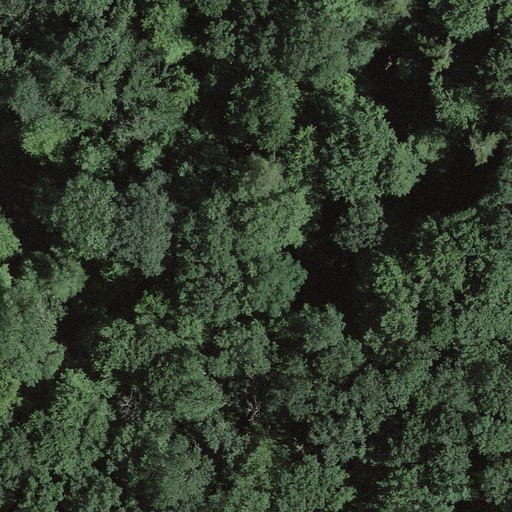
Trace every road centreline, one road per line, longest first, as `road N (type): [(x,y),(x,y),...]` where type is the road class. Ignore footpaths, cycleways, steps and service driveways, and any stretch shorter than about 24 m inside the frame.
road 1 (track): [(0,376),(240,270),(423,206),(511,153)]
road 2 (track): [(272,0),(0,139)]
